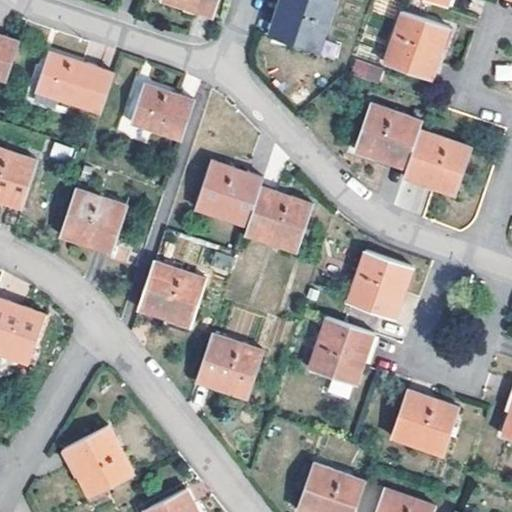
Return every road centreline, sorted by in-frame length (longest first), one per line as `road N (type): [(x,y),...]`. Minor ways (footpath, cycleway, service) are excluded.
road 1 (residential): [(224,70),(364,209),(479,260)]
road 2 (residential): [(98,323),(248,511)]
road 3 (residential): [(24,0),(224,70)]
road 4 (residential): [(98,323),(20,463)]
road 5 (residential): [(511,22),(490,30),(473,78),(483,100),(511,109)]
road 6 (residential): [(0,250),(52,279),(98,323)]
